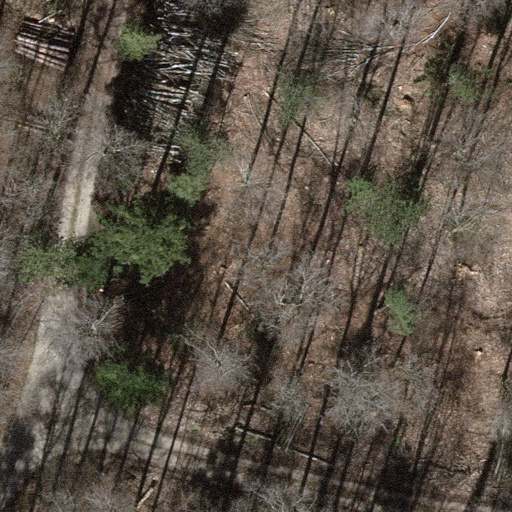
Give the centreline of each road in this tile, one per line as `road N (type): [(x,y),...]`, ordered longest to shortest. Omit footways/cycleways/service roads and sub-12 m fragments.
road 1 (track): [(52,392),(379,481),(511,501)]
road 2 (track): [(138,0),(52,392)]
road 3 (track): [(52,392),(0,507)]
